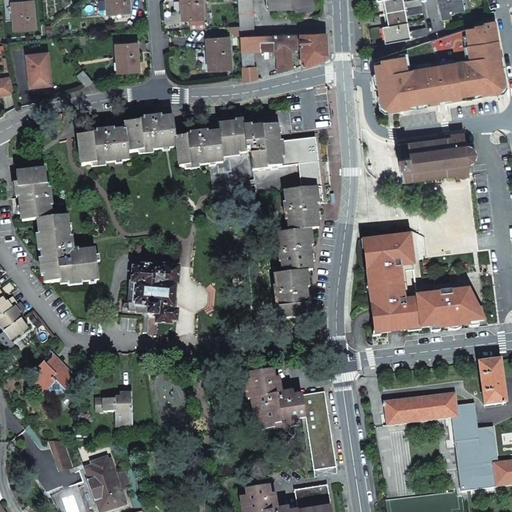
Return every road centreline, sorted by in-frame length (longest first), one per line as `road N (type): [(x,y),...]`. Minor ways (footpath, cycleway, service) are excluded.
road 1 (unclassified): [(350,115),(337,285),(340,361)]
road 2 (unclassified): [(160,96),(214,96),(347,74)]
road 3 (unclassified): [(511,339),(340,361)]
road 4 (residential): [(350,115),(372,132),(400,134),(511,122)]
road 5 (unclassified): [(0,138),(86,105),(160,96)]
road 6 (residential): [(0,245),(67,339),(106,342)]
road 7 (unclassified): [(340,361),(362,511)]
